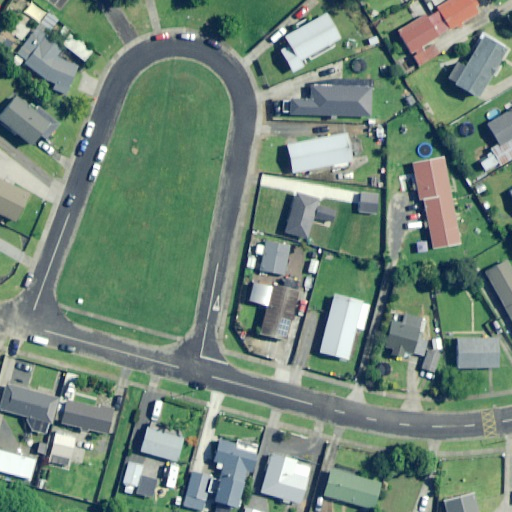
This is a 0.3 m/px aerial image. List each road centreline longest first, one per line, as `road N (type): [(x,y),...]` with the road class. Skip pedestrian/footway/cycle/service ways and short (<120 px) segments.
road 1 (residential): [(29,326),(116,84),(141,56),(194,48),(226,66),(243,101),(196,373)]
road 2 (residential): [(196,373),(378,422),(511,419)]
road 3 (residential): [(29,326),(196,373)]
